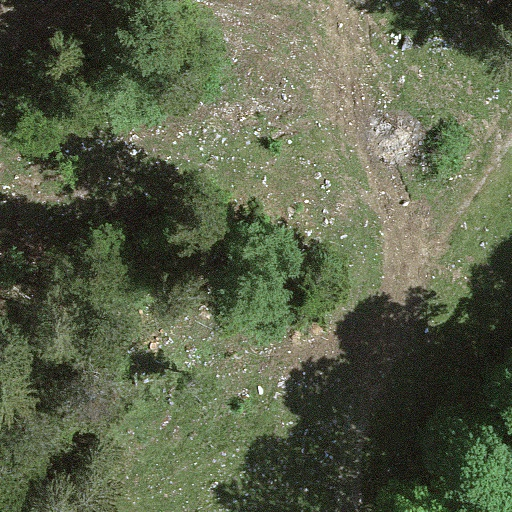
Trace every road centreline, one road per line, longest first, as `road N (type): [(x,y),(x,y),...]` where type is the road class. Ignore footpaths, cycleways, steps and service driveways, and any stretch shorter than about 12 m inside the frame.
road 1 (track): [(511,148),(425,257),(360,419),(364,511)]
road 2 (track): [(349,0),(396,181),(425,257)]
